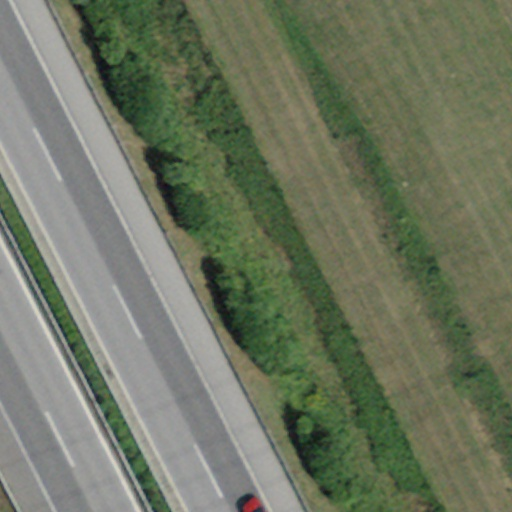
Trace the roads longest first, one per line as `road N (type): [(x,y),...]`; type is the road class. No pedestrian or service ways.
road 1 (motorway): [(217,511),(0,85)]
road 2 (motorway): [(0,344),(85,511)]
